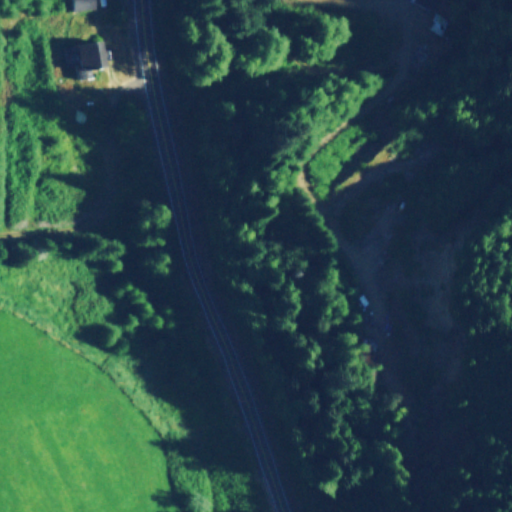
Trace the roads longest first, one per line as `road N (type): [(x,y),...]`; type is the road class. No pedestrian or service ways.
road 1 (tertiary): [(283,511),(206,292),(147,0)]
road 2 (track): [(157,71),(121,96),(112,174),(90,211),(52,228),(0,231)]
